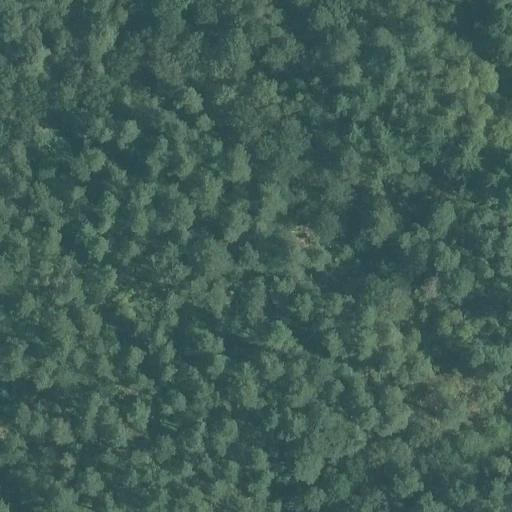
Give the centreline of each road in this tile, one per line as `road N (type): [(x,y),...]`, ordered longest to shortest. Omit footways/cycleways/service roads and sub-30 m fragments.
road 1 (track): [(274,0),(0,157)]
road 2 (track): [(329,511),(511,407)]
